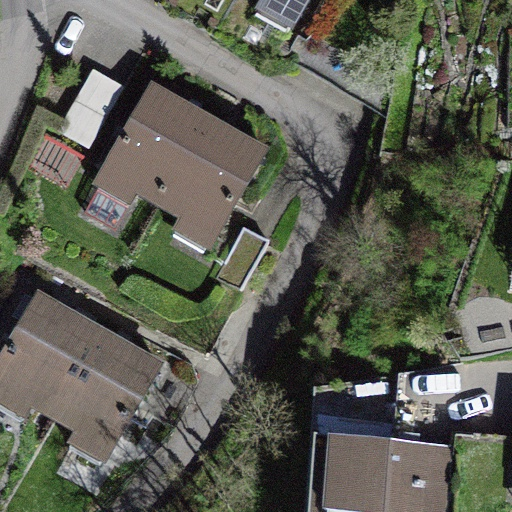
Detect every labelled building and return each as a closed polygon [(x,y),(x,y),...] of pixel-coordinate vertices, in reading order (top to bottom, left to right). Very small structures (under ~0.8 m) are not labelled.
[(315,0),(266,0),(305,20),(315,0)] [(340,0),(334,0),(313,36),(361,64),(384,26),(340,0)] [(120,89),(94,75),(65,131),(90,144),(120,89)] [(210,121),(155,91),(103,181),(158,212),(210,121)] [(264,152),(210,121),(158,212),(212,243),(264,152)] [(245,229),(215,277),(240,293),(270,245),(245,229)] [(119,278),(174,307),(188,280),(134,251),(119,278)] [(174,307),(119,278),(106,303),(161,331),(174,307)] [(102,331),(37,293),(0,356),(0,399),(46,426),(102,331)] [(167,368),(102,331),(46,426),(110,464),(167,368)] [(453,511),(457,449),(347,443),(343,511),(453,511)] [(103,511),(114,501),(62,480),(49,511),(103,511)]
